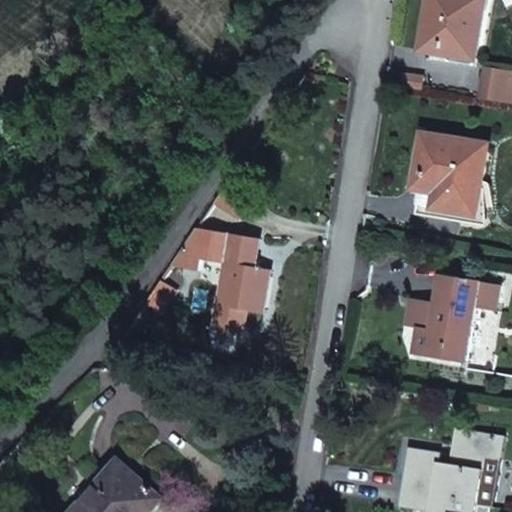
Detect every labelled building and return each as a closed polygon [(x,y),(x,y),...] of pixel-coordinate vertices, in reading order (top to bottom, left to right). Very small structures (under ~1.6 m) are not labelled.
[(449,63),(477,67),(478,59),(488,0),(432,0),(424,51),(451,55),(449,63)] [(442,193),(439,209),(450,210),(456,210),(462,207),(465,199),(469,179),(485,182),(491,146),(426,135),(423,153),(431,155),(425,190),(435,192),(442,193)] [(431,155),(423,153),(417,189),(425,190),(431,155)] [(435,192),(431,212),(478,220),(485,182),(469,179),(465,199),(462,207),(456,210),(450,210),(439,209),(442,193),(435,192)] [(229,265),(218,331),(248,335),(252,313),(265,314),(273,270),(258,268),(262,239),(200,230),(174,267),(201,272),(204,262),(229,265)] [(500,310),(505,285),(487,282),(487,281),(444,274),(440,302),(428,300),(427,309),(415,307),(412,326),(423,328),(418,354),(474,363),(482,307),(500,310)] [(163,283),(148,305),(161,314),(176,292),(163,283)] [(427,309),(428,300),(416,299),(415,307),(427,309)] [(411,449),(402,507),(423,510),(422,511),(489,511),(491,507),(495,508),(506,437),(457,429),(455,446),(453,456),(452,465),(441,463),(443,454),(411,449)] [(455,446),(448,445),(447,455),(453,456),(455,446)] [(120,460),(74,511),(153,511),(164,501),(165,499),(120,460)]
